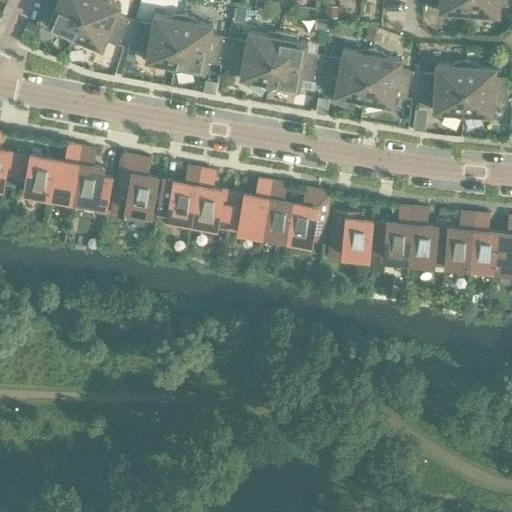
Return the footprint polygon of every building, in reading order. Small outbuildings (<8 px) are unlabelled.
[(43,5),(40,12),(51,16),(47,25),(58,30),(71,42),(72,43),(84,15),(49,0),(47,6),(43,5)] [(49,0),(84,15),(90,0),(49,0)] [(90,0),(84,15),(119,30),(122,24),(125,26),(128,19),(117,14),(121,5),(110,0),(109,0),(90,0)] [(427,0),(428,0),(440,1),(439,11),(451,12),(467,19),(469,19),(469,0),(427,0)] [(511,0),(469,0),(469,19),(470,19),(487,14),(499,15),(500,5),(511,5),(511,0)] [(140,21),(139,28),(143,29),(142,35),(179,42),(184,13),(183,12),(165,15),(154,13),(152,23),(140,21)] [(184,13),(179,42),(216,49),(218,43),(222,43),(223,36),(211,34),(213,24),(201,22),(186,13),(184,13)] [(84,15),(72,43),(74,43),(92,44),(102,49),(106,40),(117,45),(120,38),(117,36),(119,30),(84,15)] [(235,38),(233,46),(237,46),(236,53),(274,59),(279,30),(277,30),(260,33),(248,31),(247,40),(235,38)] [(279,30),(274,59),(311,66),(312,60),(316,61),(317,53),(306,51),(307,41),(296,39),(281,30),(279,30)] [(137,41),(135,48),(147,50),(145,60),(157,62),(172,71),(174,72),(179,42),(142,35),(141,42),(137,41)] [(179,42),(174,72),(175,72),(193,69),(204,71),(206,61),(218,63),(219,56),(215,55),(216,49),(179,42)] [(329,55),(328,63),(332,63),(331,70),(368,77),(373,47),(372,47),(354,50),(343,48),(341,57),(329,55)] [(373,47),(368,77),(405,83),(406,77),(410,78),(412,70),(400,68),(402,58),(390,56),(375,47),(373,47)] [(231,58),(230,66),(242,68),(240,77),(251,80),(267,89),(268,89),(274,59),(236,53),(235,59),(231,58)] [(274,59),(268,89),(270,89),(287,86),(299,88),(301,79),(312,81),(314,73),(310,72),(311,66),(274,59)] [(423,72),(423,80),(427,80),(426,86),(464,89),(466,59),(465,59),(448,64),(436,63),(435,73),(423,72)] [(466,59),(464,89),(502,91),(503,85),(507,85),(507,77),(495,77),(496,67),(484,66),(468,59),(466,59)] [(325,75),(324,83),(336,85),(334,95),(346,97),(361,106),(363,106),(368,77),(331,70),(329,76),(325,75)] [(368,77),(363,106),(364,106),(382,103),(393,105),(395,96),(407,98),(408,90),(404,90),(405,83),(368,77)] [(422,93),(422,100),(434,101),(433,111),(445,111),(461,119),(463,119),(464,89),(426,86),(426,93),(422,93)] [(464,89),(463,119),(464,119),(481,114),(493,114),(494,105),(505,105),(506,98),(502,97),(502,91),(464,89)] [(14,185),(15,178),(20,152),(8,150),(9,149),(0,147),(0,135),(1,130),(0,130),(0,191),(2,183),(14,185)] [(47,201),(71,206),(82,145),(69,143),(67,151),(69,155),(71,155),(70,160),(55,157),(47,201)] [(82,145),(71,206),(94,210),(96,200),(97,200),(97,199),(108,201),(113,176),(102,174),(103,166),(88,163),(89,158),(91,159),(94,156),(95,148),(82,145)] [(24,197),(47,201),(55,157),(31,153),(31,154),(20,152),(15,178),(26,180),(25,187),(26,187),(24,197)] [(148,166),(149,157),(122,152),(111,213),(148,220),(150,210),(151,211),(157,176),(156,175),(156,176),(142,173),(143,168),(145,168),(148,166)] [(162,185),(157,210),(168,212),(168,213),(169,214),(167,224),(190,228),(202,167),(188,165),(187,173),(189,176),(191,177),(190,182),(174,179),(163,177),(162,185)] [(202,167),(190,228),(214,232),(216,222),(228,224),(234,190),(207,185),(208,180),(210,180),(213,178),(215,169),(202,167)] [(234,190),(228,224),(240,227),(238,236),(261,241),(272,180),(259,178),(257,186),(260,190),(262,190),(261,195),(234,190)] [(272,180),(261,241),(285,245),(293,201),(278,198),(279,193),(281,193),(284,191),(286,183),(272,180)] [(293,201),(285,245),(308,249),(310,240),(311,240),(311,238),(322,240),(331,191),(306,186),(305,195),(307,198),(309,199),(308,204),(293,201)] [(385,265),(408,267),(414,206),(400,204),(400,213),(402,216),(404,216),(403,222),(388,220),(388,222),(376,220),(371,266),(384,268),(385,265)] [(408,267),(445,271),(448,239),(435,238),(436,225),(421,223),(422,218),(424,218),(427,216),(428,207),(414,206),(408,267)] [(334,209),(329,256),(344,257),(344,251),(367,253),(368,254),(372,218),(371,218),(370,218),(356,217),(357,211),(334,209)] [(445,271),(469,273),(475,212),(462,210),(461,219),(464,222),(466,222),(465,227),(450,226),(451,220),(436,219),(436,225),(435,238),(448,239),(445,271)] [(469,273),(493,275),(497,231),(482,229),(483,224),(485,224),(488,222),(489,213),(475,212),(469,273)] [(511,276),(511,215),(509,215),(509,224),(511,227),(511,226),(511,231),(497,231),(493,275),(511,276)]
